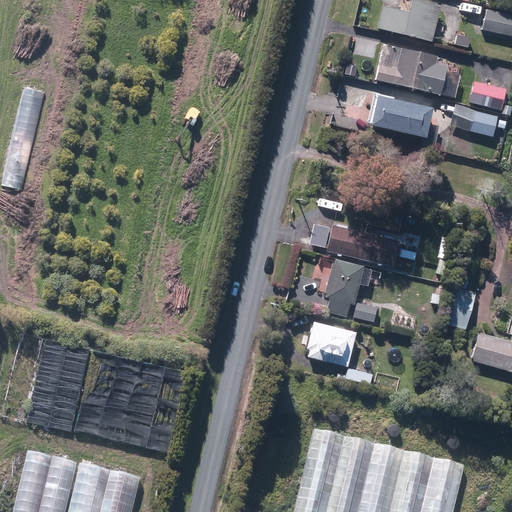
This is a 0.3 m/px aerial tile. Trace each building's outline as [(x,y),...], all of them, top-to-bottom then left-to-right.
[(235,0),(231,17),(239,19),(242,9),(246,10),(248,3),(251,4),(251,0),(235,0)] [(376,29),(431,43),(440,8),(411,1),(408,13),(382,6),(376,29)] [(481,30),(511,37),(511,16),(486,11),(481,30)] [(375,80),(440,95),(447,67),(435,64),(436,57),(401,49),(396,70),(379,66),(375,80)] [(486,110),(491,112),(497,92),(481,87),(475,104),(487,108),(486,110)] [(369,125),(426,138),(432,108),(377,96),(369,125)] [(468,132),(492,137),(497,117),(472,112),(468,132)] [(430,125),(427,138),(424,147),(434,150),(440,127),(430,125)] [(309,245),(324,248),(329,228),(313,225),(309,245)] [(326,251),(393,267),(398,241),(332,226),(326,251)] [(436,274),(443,275),(446,260),(439,258),(436,274)] [(326,312),(346,317),(350,304),(353,305),(363,267),(335,260),(334,264),(332,264),(324,293),(327,294),(326,298),(330,299),(326,312)] [(289,299),(322,307),(324,300),(317,298),(322,281),(296,274),(289,299)] [(431,303),(438,305),(439,296),(432,294),(431,303)] [(447,325),(465,330),(473,300),(455,294),(447,325)] [(353,318),(373,323),(377,308),(356,303),(353,318)] [(304,357),(347,368),(356,332),(313,322),(304,357)] [(0,417),(23,423),(42,340),(0,330),(0,417)] [(471,361),(511,372),(511,341),(478,333),(471,361)] [(26,423),(71,433),(90,352),(45,341),(26,423)] [(74,433),(120,444),(139,363),(93,352),(74,433)] [(123,445),(169,456),(188,374),(142,364),(123,445)] [(330,422),(331,422),(332,423),(334,423),(335,423),(336,423),(338,422),(339,421),(340,420),(340,419),(341,418),(341,417),(342,416),(341,414),(341,413),(341,412),(340,411),(339,410),(338,409),(337,408),(336,408),(334,408),(333,408),(332,408),(331,409),(330,409),(329,410),(328,411),(327,412),(327,414),(326,415),(326,416),(327,417),(327,419),(328,420),(329,421),(330,422)] [(389,437),(391,438),(392,438),(393,438),(394,439),(396,438),(397,438),(398,437),(399,436),(400,435),(401,434),(401,433),(401,432),(401,430),(401,429),(401,428),(400,426),(399,425),(398,425),(397,424),(396,423),(394,423),(393,423),(392,424),(391,424),(389,425),(388,426),(388,427),(387,428),(386,429),(386,430),(386,432),(386,433),(387,434),(388,435),(388,436),(389,437)] [(314,431),(294,511),(452,511),(464,467),(314,431)] [(66,511),(78,463),(29,451),(14,511),(66,511)] [(68,511),(132,511),(139,481),(79,467),(68,511)] [(15,483),(2,480),(0,490),(0,491),(13,495),(15,483)]
